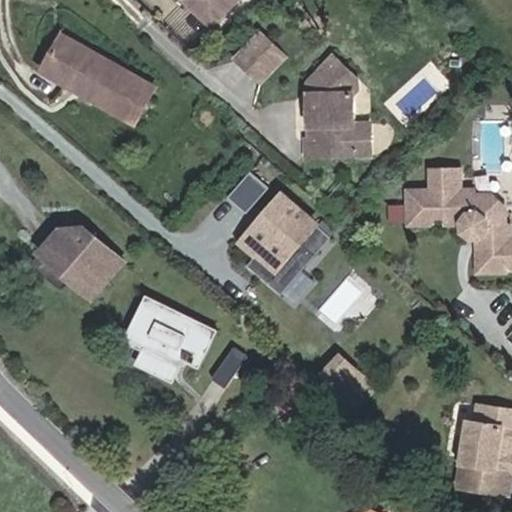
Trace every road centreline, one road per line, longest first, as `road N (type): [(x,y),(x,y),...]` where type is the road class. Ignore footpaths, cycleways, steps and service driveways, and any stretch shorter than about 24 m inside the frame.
road 1 (unknown): [(125,0),(274,141)]
road 2 (residential): [(130,511),(0,382)]
